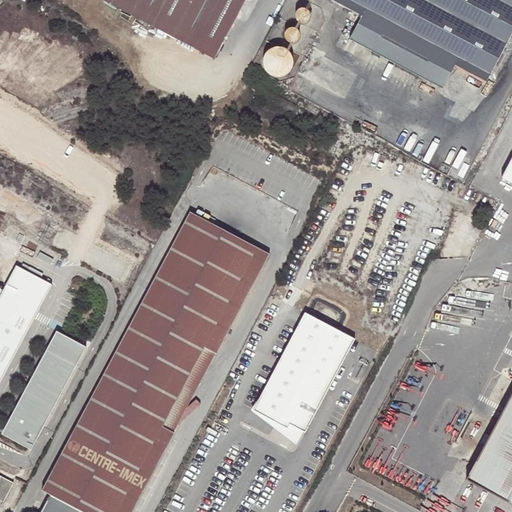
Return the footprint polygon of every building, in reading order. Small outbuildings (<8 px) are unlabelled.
[(154,0),(102,0),(208,57),(210,54),(216,59),(220,52),(227,39),(154,0)] [(154,0),(227,39),(247,0),(154,0)] [(355,4),(366,10),(362,17),(350,40),(435,85),(451,54),(491,75),(511,34),(511,0),(335,0),(352,9),(355,4)] [(366,10),(355,4),(352,9),(351,11),(362,17),(366,10)] [(300,10),(297,12),(296,13),(296,17),(296,18),(298,21),(299,22),(301,23),(305,23),(306,23),(309,20),(310,17),(310,15),(309,12),(308,11),(305,9),(303,9),(300,10)] [(287,31),(285,34),(285,35),(285,37),(286,40),(288,43),(290,43),(292,44),(295,43),(298,41),(299,38),(300,36),(299,33),(297,30),(293,29),(292,29),(288,30),(287,31)] [(270,50),(268,52),(267,53),(264,57),(264,60),(264,65),(265,70),(268,73),(273,76),(277,77),(282,77),(287,75),(289,73),(291,70),(292,68),(293,63),(293,58),(290,54),(289,52),(284,49),(279,48),(274,48),(270,50)] [(487,82),(491,75),(451,54),(435,85),(443,89),(455,66),(487,82)] [(511,184),(511,168),(507,166),(501,178),(511,184)] [(189,211),(42,491),(81,511),(131,511),(174,433),(161,426),(203,347),(216,354),(269,254),(189,211)] [(17,265),(16,267),(45,282),(46,280),(17,265)] [(0,382),(35,317),(29,314),(37,298),(43,301),(52,284),(46,280),(45,282),(16,267),(0,296),(0,382)] [(29,314),(35,317),(43,301),(37,298),(29,314)] [(303,430),(352,341),(304,315),(253,410),(285,427),(289,423),(303,430)] [(2,433),(17,441),(20,436),(10,430),(20,412),(18,411),(57,338),(73,347),(76,340),(57,330),(2,433)] [(511,335),(473,410),(496,423),(465,481),(511,505),(511,335)] [(32,449),(87,346),(76,340),(73,347),(57,338),(18,411),(20,412),(10,430),(20,436),(17,441),(32,449)] [(285,427),(253,410),(249,417),(295,450),(303,430),(289,423),(285,427)] [(0,475),(0,497),(3,499),(13,483),(0,475)]
